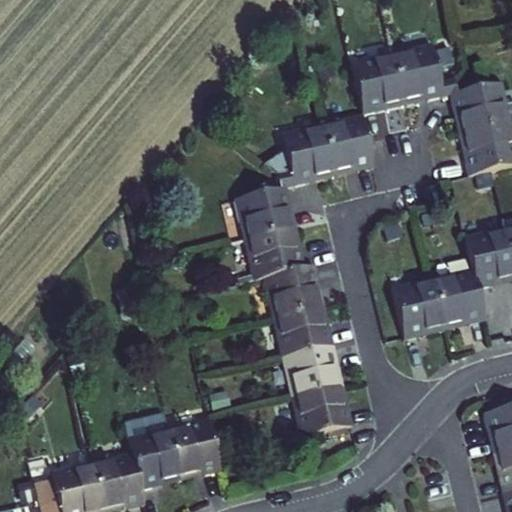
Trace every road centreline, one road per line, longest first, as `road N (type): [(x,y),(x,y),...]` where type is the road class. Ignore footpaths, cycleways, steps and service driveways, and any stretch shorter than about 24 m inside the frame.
road 1 (residential): [(397,448),(340,213),(407,197),(397,153)]
road 2 (residential): [(268,511),(342,492),(397,448)]
